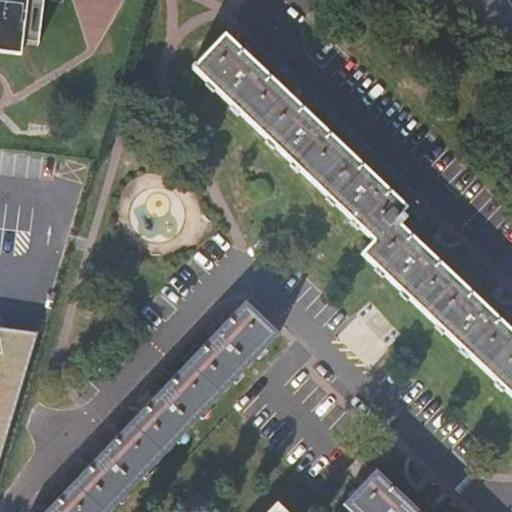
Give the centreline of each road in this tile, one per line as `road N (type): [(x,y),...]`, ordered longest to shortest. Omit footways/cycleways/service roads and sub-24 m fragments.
road 1 (residential): [(6,497),(215,283),(232,279),(252,287),(458,481),(511,511)]
road 2 (residential): [(256,16),(511,264)]
